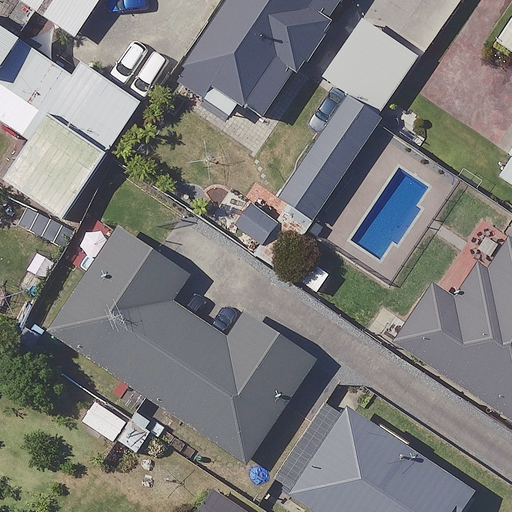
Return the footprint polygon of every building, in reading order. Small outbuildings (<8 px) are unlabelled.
[(105,0),(21,0),(78,39),(105,0)] [(346,0),(236,0),(178,78),(232,118),(244,101),(266,118),(327,37),(322,33),(346,0)] [(511,23),(499,42),(511,50),(511,150),(510,154),(511,155),(511,23)] [(65,68),(0,24),(0,119),(33,142),(8,179),(65,218),(142,106),(71,58),(65,68)] [(351,93),(286,197),(281,205),(240,179),(216,216),(267,248),(263,254),(287,269),(319,218),(336,229),(351,204),(334,194),(385,114),(351,93)] [(191,277),(122,230),(53,331),(249,463),(318,361),(249,314),(230,342),(173,304),(191,277)] [(511,231),(462,303),(438,287),(401,341),(511,417),(511,231)] [(133,418),(98,399),(84,424),(119,443),(133,418)] [(452,511),(467,489),(338,404),(283,488),(319,511),(452,511)] [(251,511),(214,490),(201,511),(251,511)]
